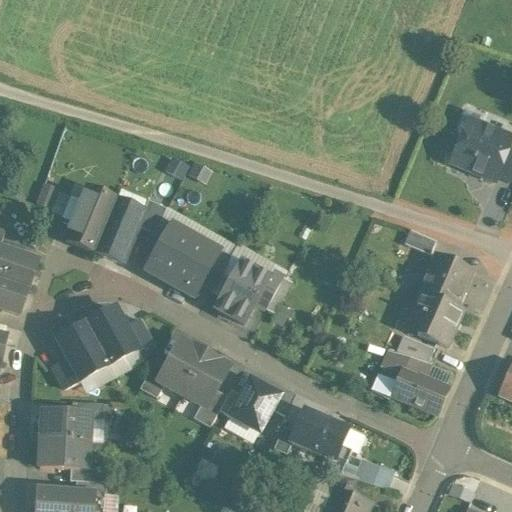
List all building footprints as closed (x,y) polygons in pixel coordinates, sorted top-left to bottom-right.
[(511,140),(476,126),(471,137),(458,139),(454,148),(457,152),(451,167),(493,185),(496,177),(507,151),(511,140)] [(511,153),(507,151),(496,177),(511,183),(511,153)] [(56,194),(43,189),(37,206),(49,211),(56,194)] [(115,204),(86,192),(81,205),(71,229),(65,244),(93,256),(115,204)] [(70,201),(60,225),(71,229),(81,205),(70,201)] [(142,216),(115,204),(93,256),(121,267),(137,230),(143,216),(142,216)] [(166,212),(147,204),(142,216),(143,216),(137,230),(152,237),(159,223),(160,223),(165,214),(166,212)] [(200,233),(165,214),(160,223),(170,229),(194,243),(200,233)] [(160,223),(159,223),(152,237),(142,255),(153,261),(170,229),(160,223)] [(194,243),(170,229),(153,261),(145,275),(169,288),(194,243)] [(235,252),(200,233),(194,243),(218,256),(230,262),(235,252)] [(434,245),(410,235),(404,248),(428,258),(434,245)] [(194,243),(169,288),(193,301),(201,287),(218,256),(194,243)] [(0,253),(0,284),(26,294),(36,266),(0,253)] [(218,256),(201,287),(212,294),(230,262),(218,256)] [(470,275),(439,262),(432,279),(427,277),(420,295),(421,295),(455,310),(470,275)] [(267,282),(240,268),(215,313),(243,328),(255,307),(268,283),(267,282)] [(271,275),(267,282),(268,283),(255,307),(265,313),(282,282),(271,275)] [(26,295),(0,285),(0,312),(18,319),(26,295)] [(455,310),(421,295),(412,318),(423,322),(416,338),(446,352),(463,313),(455,310)] [(114,313),(85,328),(108,371),(137,355),(124,331),(114,313)] [(151,347),(138,323),(124,331),(137,355),(151,347)] [(108,371),(85,328),(56,344),(66,363),(79,386),(108,371)] [(433,354),(403,340),(395,358),(427,368),(433,354)] [(204,360),(180,346),(167,369),(157,386),(163,390),(182,400),(204,360)] [(395,358),(389,355),(383,372),(398,378),(400,375),(416,382),(417,380),(423,382),(429,368),(427,368),(395,358)] [(228,373),(204,360),(182,400),(200,410),(206,413),(216,396),(228,373)] [(79,386),(66,363),(51,371),(64,394),(79,386)] [(156,363),(139,394),(156,404),(163,390),(157,386),(167,369),(156,363)] [(511,367),(498,399),(511,404),(511,367)] [(398,378),(383,372),(379,380),(375,383),(370,394),(389,403),(390,400),(389,400),(398,378)] [(423,382),(417,380),(416,382),(400,375),(398,378),(389,400),(390,400),(437,420),(449,393),(423,382)] [(241,401),(230,422),(258,438),(279,402),(250,386),(241,401)] [(230,422),(241,401),(230,395),(226,402),(218,416),(229,423),(230,422)] [(206,413),(200,410),(192,424),(209,433),(218,416),(226,402),(216,396),(206,413)] [(102,408),(71,406),(70,419),(89,420),(89,422),(101,422),(102,408)] [(347,434),(303,415),(293,437),(289,448),(290,449),(307,456),(308,454),(334,465),(335,463),(346,468),(350,456),(340,451),(347,434)] [(70,419),(41,417),(40,445),(88,448),(89,422),(89,420),(70,419)] [(293,437),(282,432),(272,455),(285,460),(290,449),(289,448),(293,437)] [(88,448),(40,445),(38,473),(70,475),(86,476),(86,474),(88,448)] [(395,476),(362,465),(360,472),(346,468),(342,479),(389,494),(395,476)] [(86,476),(70,475),(69,487),(75,487),(98,488),(99,475),(86,474),(86,476)] [(98,488),(75,487),(74,499),(92,500),(92,505),(104,506),(105,489),(98,488)] [(377,494),(355,487),(352,496),(352,497),(350,503),(370,509),(372,510),(377,494)] [(368,511),(370,509),(350,503),(352,497),(352,496),(334,491),(328,506),(328,507),(326,511),(368,511)] [(74,499),(37,497),(35,511),(91,511),(92,505),(92,500),(74,499)]
